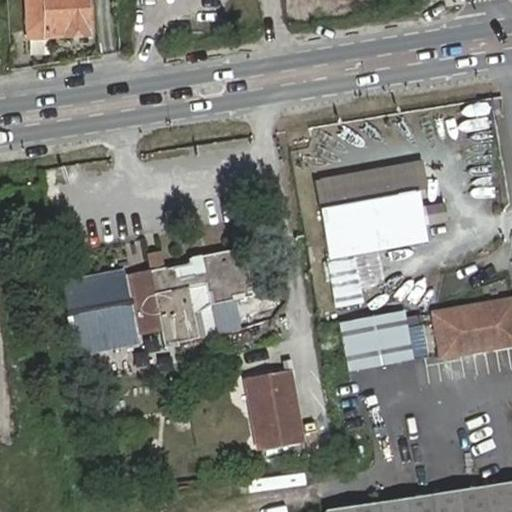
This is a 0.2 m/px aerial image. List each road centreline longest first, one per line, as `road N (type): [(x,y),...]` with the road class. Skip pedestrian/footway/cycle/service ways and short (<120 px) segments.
road 1 (secondary): [(0,139),(511,56)]
road 2 (secondary): [(494,27),(0,107)]
